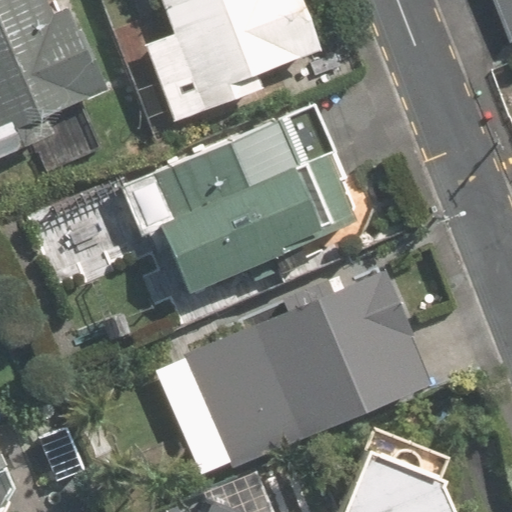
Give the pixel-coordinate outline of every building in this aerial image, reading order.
[(0,0),(0,153),(26,145),(33,167),(85,149),(68,100),(102,88),(70,0),(67,0),(43,9),(40,0),(0,0)] [(157,0),(171,32),(141,45),(175,124),(264,85),(258,70),(315,45),(295,0),(157,0)] [(511,0),(491,0),(511,50),(511,49),(511,0)] [(312,104),(123,184),(142,230),(155,224),(186,295),(361,220),(312,104)] [(90,187),(21,218),(56,296),(125,265),(90,187)] [(384,270),(151,367),(198,480),(431,383),(384,270)] [(365,443),(335,511),(446,511),(433,475),(365,443)] [(0,507),(10,489),(0,466),(0,507)]
